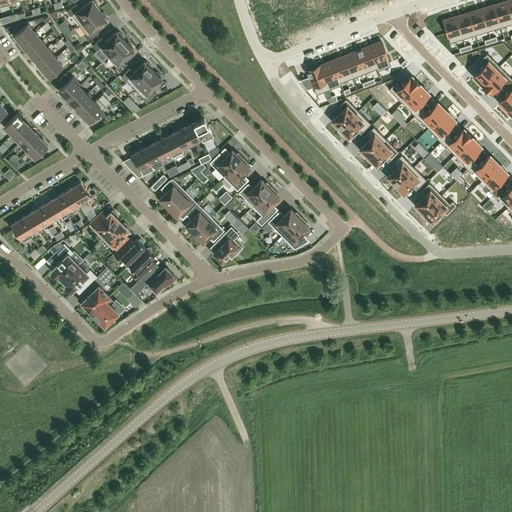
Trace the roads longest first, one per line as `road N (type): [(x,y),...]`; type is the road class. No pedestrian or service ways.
road 1 (unclassified): [(35,511),(168,395),(246,350),(511,311)]
road 2 (residential): [(205,89),(343,228),(303,260),(214,281)]
road 3 (residential): [(267,66),(308,121),(431,247),(511,249)]
road 4 (residential): [(214,281),(171,297),(101,341),(0,245)]
road 5 (residential): [(214,281),(88,152)]
road 6 (residential): [(391,15),(511,141)]
road 7 (track): [(165,353),(279,320),(311,320),(323,333)]
road 8 (residential): [(267,66),(391,15)]
road 9 (residential): [(88,152),(205,89)]
road 10 (residential): [(122,0),(205,89)]
